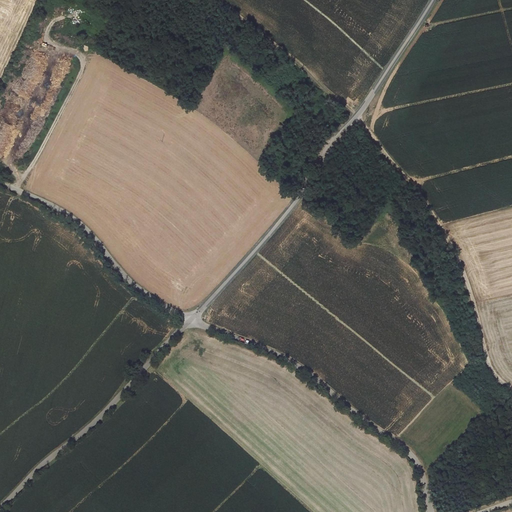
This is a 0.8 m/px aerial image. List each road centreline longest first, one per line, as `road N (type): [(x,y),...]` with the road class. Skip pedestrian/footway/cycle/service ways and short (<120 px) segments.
road 1 (unclassified): [(189,321),(297,198),(433,0)]
road 2 (unclassified): [(431,511),(420,468),(400,444),(303,370),(189,321)]
road 3 (track): [(511,386),(493,375),(485,358),(471,296),(443,231),(412,181),(354,116)]
road 4 (unclassified): [(0,505),(189,321)]
road 5 (unclassified): [(189,321),(128,282),(64,213),(0,184)]
